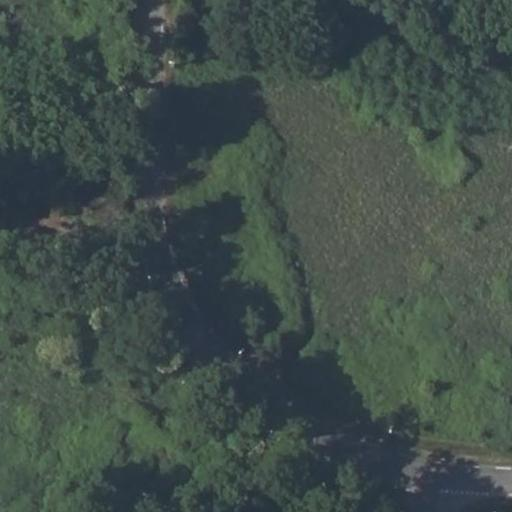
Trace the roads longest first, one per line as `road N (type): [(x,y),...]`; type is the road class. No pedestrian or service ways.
road 1 (unclassified): [(170,289),(199,348),(233,384),(336,448),(439,477)]
road 2 (unclassified): [(148,0),(149,220),(170,289)]
road 3 (unclassified): [(0,232),(170,289)]
